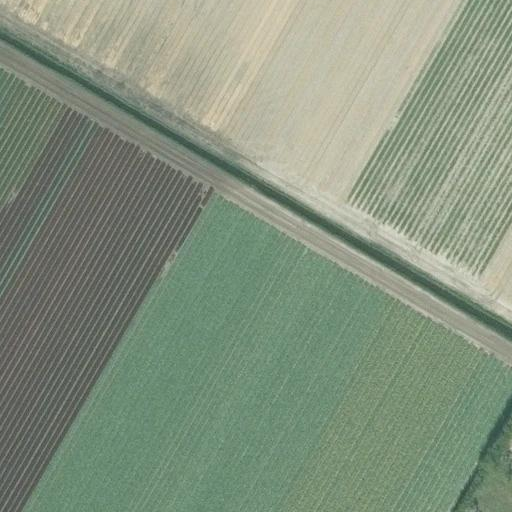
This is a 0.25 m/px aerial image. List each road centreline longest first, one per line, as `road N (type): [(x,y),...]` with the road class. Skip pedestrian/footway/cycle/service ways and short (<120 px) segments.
road 1 (track): [(511,354),(0,52)]
road 2 (track): [(0,16),(511,313)]
